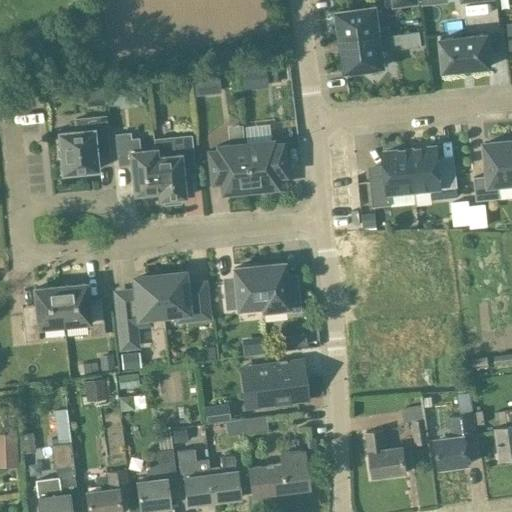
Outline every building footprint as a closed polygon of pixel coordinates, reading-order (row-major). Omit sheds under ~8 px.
[(338,13),(342,42),(391,35),(390,27),(378,28),(375,8),(338,13)] [(420,31),(401,34),(402,44),(403,48),(422,46),(420,31)] [(344,42),(342,42),(344,56),(346,72),(384,67),(381,47),(393,45),(391,35),(344,42)] [(488,35),(440,40),(444,72),(491,67),(488,35)] [(240,73),(242,89),(266,86),(264,70),(240,73)] [(279,71),(271,72),(272,83),(281,82),(279,71)] [(192,79),(195,97),(221,93),(219,75),(192,79)] [(164,96),(188,93),(186,78),(162,80),(164,96)] [(140,88),(117,90),(117,89),(107,90),(109,107),(111,107),(119,106),(119,110),(142,107),(140,88)] [(76,131),(58,133),(62,174),(97,170),(96,157),(109,156),(105,116),(75,119),(76,131)] [(134,194),(158,192),(154,149),(139,151),(138,139),(130,140),(130,134),(116,135),(119,166),(131,165),(134,194)] [(153,139),(154,149),(158,192),(159,200),(185,197),(182,168),(194,167),(191,135),(153,139)] [(272,140),(244,143),(249,191),(277,188),(276,176),(285,175),(282,143),(273,144),(272,140)] [(498,185),(511,183),(511,159),(510,141),(484,144),(487,176),(474,178),(476,201),(500,199),(498,185)] [(222,194),(249,191),(244,143),(217,146),(217,150),(208,151),(211,183),(221,182),(222,194)] [(437,147),(411,150),(415,190),(431,188),(432,200),(458,197),(455,170),(439,171),(437,147)] [(390,192),(415,190),(411,150),(385,153),(387,175),(371,177),(374,205),(391,204),(390,192)] [(283,263),(258,266),(263,311),(286,308),(287,313),(301,312),(298,280),(285,282),(283,263)] [(262,311),(263,311),(258,266),(234,268),(235,281),(222,282),(225,310),(262,307),(262,311)] [(183,274),(159,276),(163,314),(186,312),(186,320),(209,318),(207,302),(194,304),(192,285),(184,285),(183,274)] [(140,317),(163,314),(159,276),(135,279),(136,291),(128,291),(130,309),(117,311),(121,348),(137,346),(135,326),(141,325),(140,317)] [(86,284),(59,287),(63,325),(89,323),(90,335),(105,334),(102,307),(88,308),(86,284)] [(38,328),(63,325),(59,287),(34,289),(36,314),(22,315),(25,342),(39,340),(38,328)] [(242,339),(242,349),(265,348),(264,337),(242,339)] [(123,368),(141,365),(139,349),(121,352),(123,368)] [(511,351),(494,355),(495,366),(511,364),(511,351)] [(471,359),(472,369),(489,367),(488,357),(471,359)] [(277,363),(251,366),(256,406),(308,399),(302,359),(286,362),(285,359),(276,360),(277,363)] [(107,377),(84,380),(87,401),(110,397),(107,377)] [(227,403),(204,406),(207,422),(229,419),(227,403)] [(404,423),(412,422),(424,420),(422,405),(402,408),(404,423)] [(71,511),(70,504),(78,503),(67,408),(54,410),(57,438),(50,439),(54,469),(56,469),(58,481),(36,484),(37,497),(39,511),(71,511)] [(511,458),(511,409),(494,412),(496,424),(506,423),(507,427),(496,428),(501,460),(511,458)] [(468,465),(465,436),(478,435),(475,413),(449,417),(452,437),(436,439),(440,469),(468,465)] [(267,432),(265,416),(241,419),(243,435),(267,432)] [(429,443),(428,436),(427,437),(424,420),(412,422),(415,445),(429,443)] [(170,507),(167,482),(177,481),(170,430),(158,432),(160,450),(154,451),(156,464),(151,465),(153,479),(136,481),(140,511),(170,507)] [(403,447),(387,449),(384,430),(367,432),(374,478),(407,473),(403,447)] [(0,467),(18,467),(17,432),(0,432),(0,467)] [(248,468),(251,497),(309,489),(304,451),(280,454),(282,464),(248,468)] [(222,467),(208,469),(212,502),(240,498),(235,455),(221,457),(222,467)] [(181,462),(183,477),(187,505),(212,502),(208,469),(196,471),(195,460),(181,462)] [(106,470),(108,489),(85,492),(87,511),(120,511),(119,494),(130,492),(127,468),(106,470)]
